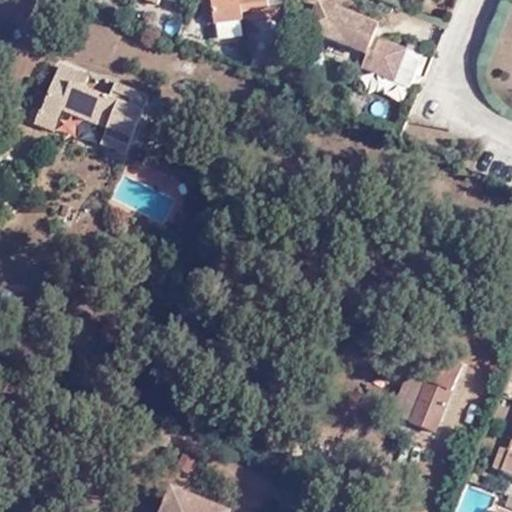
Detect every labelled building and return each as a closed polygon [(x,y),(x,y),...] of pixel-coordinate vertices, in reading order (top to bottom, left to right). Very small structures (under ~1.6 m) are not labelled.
[(211,0),(214,21),(242,20),(240,9),(239,0),(211,0)] [(239,0),(240,9),(268,5),(267,0),(239,0)] [(381,24),(322,0),(320,0),(309,27),(370,52),(366,66),(396,77),(408,48),(377,35),(381,24)] [(44,110),(63,119),(66,111),(113,130),(107,144),(129,154),(153,97),(121,83),(114,97),(89,85),(94,74),(64,61),(44,110)] [(208,86),(191,79),(185,92),(203,99),(208,86)] [(58,132),(63,119),(44,110),(39,123),(58,132)] [(429,373),(411,417),(434,427),(464,360),(440,348),(436,358),(425,354),(427,348),(417,343),(410,362),(429,373)] [(390,407),(411,417),(429,373),(410,362),(390,407)] [(497,467),(509,472),(511,463),(511,451),(505,448),(497,467)]
